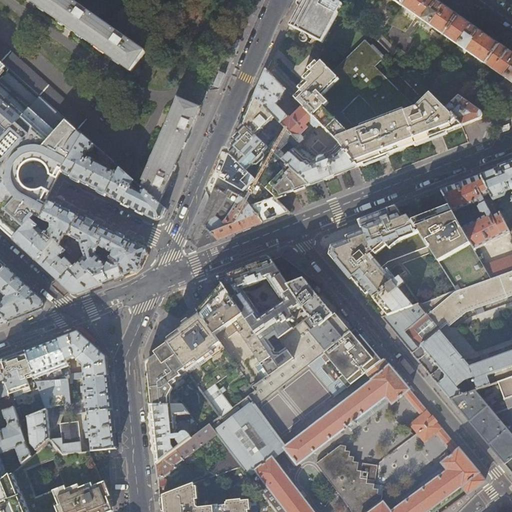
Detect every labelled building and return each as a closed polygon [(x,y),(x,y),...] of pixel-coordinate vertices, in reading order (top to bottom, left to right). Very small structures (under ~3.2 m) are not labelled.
[(28,0),(131,72),(145,52),(70,0),(28,0)] [(294,26),(301,13),(303,13),(304,12),(306,11),(306,10),(307,8),(307,7),(307,6),(307,5),(307,3),(308,0),(302,0),(300,5),(289,26),(298,30),(294,26)] [(332,20),(337,9),(339,10),(340,7),(338,7),(340,3),(337,0),(308,0),(307,3),(307,5),(307,6),(307,7),(307,8),(306,10),(306,11),(304,12),(303,13),(301,13),(294,26),(298,30),(321,42),(327,31),(330,32),(334,22),(332,20)] [(437,1),(435,0),(405,0),(402,4),(444,34),(458,16),(437,1)] [(478,30),(458,16),(444,34),(458,44),(456,47),(459,49),(461,46),(463,48),(464,49),(466,50),(486,64),(500,45),(478,30)] [(376,39),(391,55),(396,50),(380,33),(376,39)] [(0,59),(85,136),(95,146),(115,164),(125,153),(0,37),(0,59)] [(416,107),(375,66),(385,57),(373,44),(371,45),(365,40),(333,71),(340,79),(323,96),(329,102),(326,106),(325,105),(323,106),(337,121),(348,132),(360,128),(359,126),(404,109),(404,112),(416,107)] [(511,53),(500,45),(486,64),(504,77),(502,81),(506,84),(509,81),(511,82),(511,53)] [(85,136),(0,59),(0,227),(13,240),(33,220),(39,226),(47,200),(50,194),(47,193),(38,196),(30,193),(28,191),(26,190),(24,185),(23,179),(25,174),(28,170),(33,167),(39,166),(44,167),(47,170),(50,173),(52,176),(53,180),(56,182),(61,173),(85,136)] [(304,93),(296,101),(300,105),(303,108),(320,125),(326,131),(337,121),(323,106),(325,105),(326,106),(329,102),(323,96),(340,79),(333,71),(322,61),(311,71),(314,74),(307,80),(309,83),(302,90),(304,93)] [(259,87),(254,97),(275,117),(282,124),(289,118),(277,105),(277,104),(278,104),(279,103),(280,101),(280,100),(281,101),(286,90),(266,70),(259,87)] [(416,107),(404,112),(412,142),(413,145),(423,142),(437,136),(446,133),(445,131),(456,120),(445,109),(445,108),(430,94),(416,107)] [(445,109),(456,120),(462,126),(482,118),(482,113),(459,96),(445,109)] [(257,137),(275,117),(254,97),(248,110),(243,123),(257,137)] [(145,181),(142,188),(159,204),(174,169),(191,130),(201,108),(178,98),(143,181),(145,181)] [(297,108),(300,105),(296,101),(294,99),(291,102),(297,108)] [(291,120),(289,118),(282,124),(287,129),(301,144),(302,143),(307,139),(305,137),(303,139),(301,136),(308,128),(306,126),(310,121),(317,128),(320,125),(303,108),(294,117),(294,118),(291,120)] [(337,121),(326,131),(340,145),(351,161),(358,167),(373,161),(391,154),(405,149),(413,145),(412,142),(404,112),(404,109),(359,126),(360,128),(348,132),(337,121)] [(261,140),(257,137),(243,123),(239,132),(233,147),(229,155),(245,170),(258,182),(265,189),(289,166),(285,162),(269,148),(267,146),(261,140)] [(297,149),(301,144),(287,129),(269,148),(285,162),(289,158),(282,152),(291,143),(297,149)] [(95,147),(95,146),(85,136),(61,173),(88,187),(115,200),(128,175),(121,169),(118,174),(114,171),(110,170),(104,168),(106,165),(101,163),(100,165),(97,164),(97,162),(96,161),(95,159),(93,158),(91,158),(89,158),(87,158),(84,156),(86,152),(88,152),(90,152),(91,151),(92,150),(94,149),(95,147)] [(264,137),(261,140),(267,146),(270,143),(264,137)] [(302,143),(301,144),(297,149),(289,158),(285,162),(289,166),(309,185),(334,176),(358,167),(351,161),(340,145),(332,153),(318,159),(302,143)] [(237,181),(245,170),(229,155),(222,172),(214,189),(227,194),(230,190),(235,183),(237,181)] [(481,175),(490,193),(493,199),(503,195),(505,191),(511,189),(511,190),(511,192),(511,196),(511,200),(511,201),(511,162),(491,171),(481,175)] [(309,185),(289,166),(265,189),(274,197),(274,198),(282,195),(300,189),(309,185)] [(258,182),(245,170),(237,181),(251,191),(254,188),(258,182)] [(142,188),(128,175),(115,200),(135,210),(155,220),(163,218),(163,216),(166,210),(159,204),(142,188)] [(482,197),(490,193),(481,175),(461,183),(441,190),(449,204),(450,206),(453,212),(478,202),(480,205),(478,206),(478,208),(481,213),(483,214),(484,214),(485,217),(463,229),(470,242),(474,249),(509,231),(505,223),(500,212),(492,216),(482,197)] [(265,189),(258,182),(254,188),(260,192),(262,194),(265,189)] [(261,203),(235,183),(230,190),(245,200),(251,208),(261,203)] [(262,223),(251,208),(245,200),(230,190),(227,194),(214,189),(209,202),(195,234),(191,242),(199,248),(221,239),(251,227),(262,223)] [(274,197),(265,189),(262,194),(260,192),(258,195),(266,201),(274,197)] [(412,220),(429,247),(458,290),(419,304),(388,316),(382,318),(392,330),(412,354),(432,378),(492,449),(511,473),(511,434),(476,391),(498,383),(503,399),(511,395),(511,269),(490,278),(483,265),(474,249),(470,242),(463,229),(453,212),(450,206),(449,204),(441,190),(411,202),(402,206),(412,220)] [(274,197),(266,201),(261,203),(251,208),(262,223),(277,217),(289,212),(274,198),(274,197)] [(50,201),(50,202),(42,219),(52,224),(53,225),(53,228),(48,233),(48,234),(56,242),(64,248),(65,245),(62,243),(65,238),(66,239),(69,238),(70,236),(79,216),(66,209),(50,201)] [(390,210),(362,221),(390,262),(429,247),(412,220),(411,221),(407,215),(404,217),(398,207),(390,210)] [(503,211),(500,212),(505,223),(509,222),(503,211)] [(91,221),(79,216),(70,236),(78,239),(76,243),(83,246),(84,252),(77,260),(78,262),(103,284),(110,282),(124,276),(120,267),(117,268),(110,264),(105,255),(100,247),(100,246),(103,240),(99,237),(103,227),(91,221)] [(35,230),(39,226),(33,220),(13,240),(26,251),(37,261),(56,242),(48,234),(44,238),(35,230)] [(390,262),(362,221),(361,221),(364,230),(365,232),(349,237),(350,241),(333,247),(331,254),(351,279),(355,276),(373,298),(379,293),(383,291),(382,290),(393,282),(383,267),(390,262)] [(127,240),(103,227),(99,237),(103,240),(100,246),(100,247),(105,255),(107,254),(110,255),(111,252),(115,254),(110,264),(117,268),(120,267),(124,276),(135,272),(141,267),(142,264),(146,255),(143,248),(127,240)] [(331,254),(333,247),(350,241),(349,237),(365,232),(364,230),(347,236),(348,240),(331,246),(328,254),(350,280),(351,279),(331,254)] [(66,251),(64,248),(56,242),(37,261),(55,278),(72,293),(79,294),(85,291),(103,284),(78,262),(77,260),(66,251)] [(511,254),(483,265),(490,278),(511,269),(511,254)] [(271,261),(269,257),(260,261),(230,272),(218,277),(222,284),(279,368),(293,358),(286,349),(280,354),(275,354),(273,351),(275,351),(268,340),(276,335),(278,339),(279,339),(293,328),(289,322),(295,317),(292,313),(294,311),(302,306),(271,261)] [(323,290),(318,284),(281,257),(278,258),(271,261),(302,306),(305,310),(308,316),(310,315),(313,319),(311,321),(315,327),(310,332),(326,351),(355,329),(346,318),(323,290)] [(26,284),(7,267),(0,275),(0,291),(7,297),(0,305),(0,314),(8,321),(24,315),(43,307),(44,300),(26,284)] [(393,282),(382,290),(383,291),(379,293),(373,298),(387,315),(388,316),(419,304),(400,277),(393,282)] [(210,297),(198,311),(216,336),(223,330),(229,338),(238,332),(240,335),(241,334),(263,368),(262,369),(267,377),(279,368),(222,284),(210,297)] [(238,367),(216,336),(198,311),(182,327),(167,343),(182,365),(184,366),(187,371),(190,374),(202,393),(215,384),(238,367)] [(326,351),(310,332),(315,327),(311,321),(313,319),(310,315),(308,316),(305,319),(293,328),(279,339),(286,349),(293,358),(279,368),(267,377),(253,387),(255,391),(248,396),(255,405),(320,355),(326,351)] [(366,341),(355,329),(326,351),(320,355),(326,362),(330,359),(343,374),(339,377),(347,387),(367,373),(382,361),(366,341)] [(73,334),(59,339),(66,361),(74,358),(83,364),(84,372),(70,374),(72,379),(84,378),(109,375),(107,357),(97,347),(79,331),(73,334)] [(44,345),(26,351),(35,376),(53,369),(54,372),(58,371),(57,368),(62,366),(63,370),(59,373),(60,380),(68,379),(72,379),(70,374),(66,361),(59,339),(44,345)] [(171,383),(187,371),(184,366),(182,365),(167,343),(155,356),(146,367),(147,377),(150,405),(170,405),(170,397),(174,388),(173,386),(171,383)] [(0,361),(0,366),(12,398),(39,389),(37,383),(36,379),(35,376),(26,351),(12,357),(0,361)] [(486,481),(468,460),(438,424),(428,412),(399,376),(384,359),(382,361),(367,373),(373,380),(287,446),(281,438),(280,438),(255,405),(248,396),(232,408),(219,417),(210,424),(218,435),(233,454),(241,465),(276,511),(426,511),(462,486),(468,494),(486,481)] [(12,398),(0,366),(0,483),(11,474),(7,470),(2,454),(18,448),(24,464),(33,456),(14,405),(6,408),(7,410),(5,411),(8,420),(9,420),(11,425),(10,428),(0,431),(0,393),(4,405),(13,401),(12,398)] [(173,386),(190,374),(187,371),(171,383),(173,386)] [(43,378),(36,379),(37,383),(52,381),(50,374),(43,377),(43,378)] [(111,395),(109,375),(84,378),(85,391),(82,391),(83,396),(86,396),(87,412),(113,410),(111,395)] [(69,383),(68,379),(60,380),(52,381),(37,383),(39,389),(45,407),(71,404),(69,383)] [(232,408),(222,393),(226,390),(224,386),(219,389),(215,384),(202,393),(208,401),(210,404),(219,417),(232,408)] [(184,405),(174,390),(175,389),(174,388),(170,397),(170,405),(184,405)] [(511,395),(503,399),(507,408),(511,406),(511,395)] [(170,405),(150,405),(152,432),(156,464),(177,450),(172,446),(172,440),(177,440),(178,442),(183,445),(202,431),(194,419),(191,420),(192,431),(189,433),(188,433),(187,432),(186,432),(185,432),(184,432),(183,433),(182,433),(181,435),(178,435),(177,416),(190,414),(184,405),(170,405)] [(47,410),(29,417),(32,444),(38,451),(51,440),(47,410)] [(114,428),(113,410),(87,412),(88,420),(84,420),(85,437),(90,437),(91,451),(110,449),(116,448),(114,428)] [(52,438),(52,440),(64,453),(81,452),(78,421),(60,423),(62,438),(52,438)] [(210,424),(208,426),(202,431),(183,445),(177,450),(156,464),(156,467),(157,477),(157,479),(164,479),(178,469),(176,466),(218,435),(210,424)] [(38,451),(33,456),(24,464),(21,466),(15,472),(12,473),(27,511),(79,511),(102,503),(101,502),(96,491),(101,489),(104,488),(90,451),(81,452),(64,453),(52,440),(51,440),(38,451)] [(241,465),(233,454),(215,468),(216,475),(241,465)] [(12,463),(15,472),(21,466),(19,460),(12,463)] [(0,511),(27,511),(12,473),(11,474),(0,483),(0,511)] [(249,511),(249,500),(225,503),(225,504),(212,505),(213,507),(200,508),(197,507),(195,484),(163,496),(164,511),(249,511)] [(103,489),(101,489),(96,491),(101,502),(105,501),(108,498),(109,497),(108,496),(109,495),(110,494),(110,492),(108,491),(108,490),(106,490),(105,491),(104,490),(103,489)]
